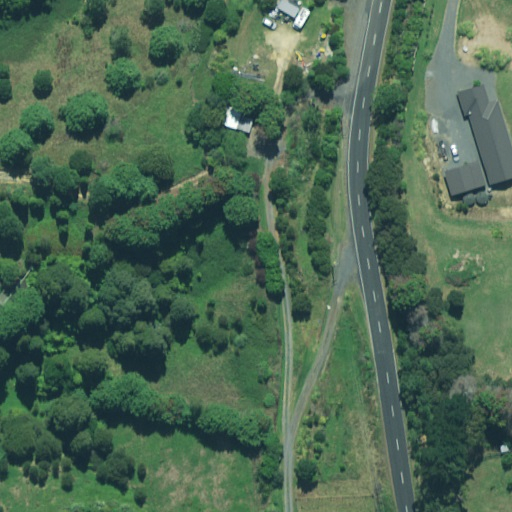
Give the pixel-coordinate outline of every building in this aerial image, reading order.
[(325,46),(315,47),(316,59),(327,57),(325,46)] [(488,104),(482,86),(458,93),(465,115),(468,114),(491,185),(511,178),(511,153),(495,102),(488,104)] [(243,110),(227,105),(221,126),(250,134),(254,120),(241,116),(243,110)] [(485,188),(478,162),(446,171),(453,196),(485,188)] [(505,432),(494,434),(499,454),(510,452),(505,432)]
